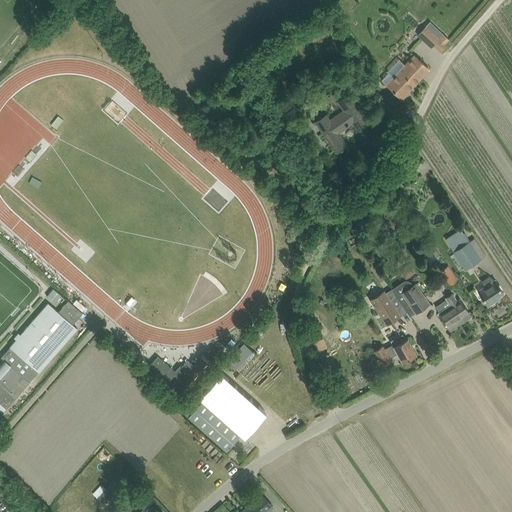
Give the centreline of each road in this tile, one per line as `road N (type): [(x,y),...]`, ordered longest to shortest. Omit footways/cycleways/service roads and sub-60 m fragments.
road 1 (unclassified): [(337,416),(299,326),(304,270),(341,209),(404,156),(434,96),(505,0)]
road 2 (unclassified): [(337,416),(511,327)]
road 3 (unclassified): [(204,511),(269,457),(337,416)]
